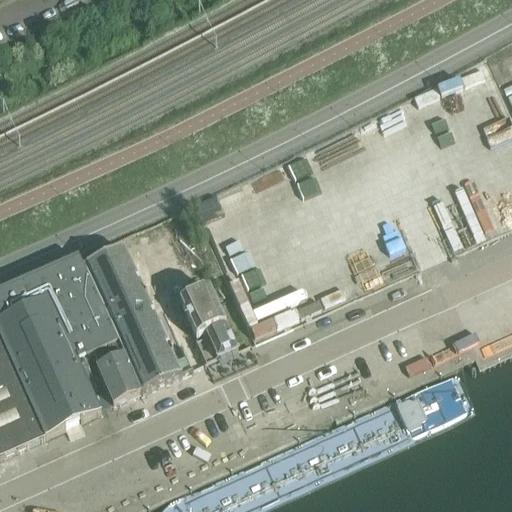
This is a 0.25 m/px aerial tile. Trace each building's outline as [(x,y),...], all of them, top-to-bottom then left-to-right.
[(503,126),(503,125),(502,116),(500,112),(497,108),(493,105),(490,104),(482,102),(478,102),(472,104),(465,108),(460,115),(458,119),(458,124),(459,132),(461,136),(464,140),(470,145),(474,146),(479,147),(483,147),(488,146),(492,144),(496,142),(501,135),(502,132),(503,126)] [(456,147),(456,146),(455,141),(454,137),(452,133),(449,130),(442,125),(437,124),(432,123),(424,125),(420,128),(416,130),(414,134),(411,138),(410,143),(410,147),(410,151),(412,156),(417,163),(419,165),(425,168),(432,170),(438,169),(441,168),(448,164),(453,157),(455,152),(456,147)] [(511,151),(508,149),(502,148),(495,149),(489,153),(486,156),(484,160),(483,167),(485,174),(489,180),(494,184),(501,185),(508,184),(511,181),(511,151)] [(467,191),(467,190),(466,185),(465,182),(460,176),(457,174),(454,172),(447,171),(439,174),(435,177),(431,183),(430,190),(431,197),(435,203),(439,206),(447,209),(454,208),(458,206),(461,204),(465,198),(467,191)] [(306,192),(306,191),(306,187),(305,184),(301,179),(295,176),(292,175),(288,175),(284,176),(281,177),(277,181),(274,186),(274,192),(275,198),(278,202),(283,206),(289,208),(292,207),(297,206),(302,202),(305,198),(306,192)] [(270,208),(270,207),(269,201),(267,197),(262,194),(256,192),(251,193),(246,196),(242,200),(241,206),(241,211),(244,216),(249,221),(255,222),(260,221),(265,218),(269,214),(270,208)] [(240,222),(239,216),(235,211),(231,207),(226,206),(223,206),(217,207),(211,211),(208,216),(207,222),(209,229),(213,234),(220,238),(225,238),(231,236),(236,233),(239,228),(240,222)] [(322,229),(322,228),(321,222),(319,219),(316,216),(310,213),(304,212),(300,213),(297,215),(294,218),(291,222),(290,229),(291,235),(295,240),(299,243),(305,245),(312,243),(317,240),(319,238),(321,234),(322,229)] [(196,350),(206,372),(237,358),(175,221),(146,234),(196,344),(205,340),(207,345),(196,350)] [(284,239),(283,233),(279,228),(274,225),(268,224),(262,225),(258,229),(255,234),(254,239),(255,245),(258,249),(263,252),(268,254),(274,253),(278,250),(282,246),(284,239)] [(254,254),(254,253),(252,247),(249,242),(244,239),(237,238),(232,239),(227,242),(223,247),(222,254),(223,259),(227,264),(231,267),(237,269),(243,268),(246,267),(249,264),(252,260),(254,254)] [(339,264),(338,257),(335,252),(331,249),(328,247),(323,247),(317,247),(313,249),(310,252),(306,257),(305,264),(306,269),(310,275),(315,279),(322,281),(328,280),(334,276),(336,274),(338,270),(339,264)] [(123,255),(83,273),(141,402),(193,378),(180,350),(168,356),(123,255)] [(299,273),(299,272),(298,267),(295,263),(290,259),(285,257),(279,258),(274,261),(270,266),(269,271),(270,277),(272,282),(278,286),(282,287),(288,287),(294,283),(298,278),(299,273)] [(113,414),(141,402),(83,273),(78,262),(54,273),(94,362),(100,376),(97,377),(113,414)] [(54,273),(0,296),(0,343),(45,445),(101,420),(78,369),(94,362),(54,273)] [(313,304),(313,303),(312,298),(308,293),(304,289),(297,288),(291,290),(287,293),(284,298),(283,304),(284,308),(288,314),(292,317),(297,318),(303,317),(308,314),(311,310),(313,304)] [(0,465),(1,465),(45,445),(0,343),(0,465)] [(288,423),(274,430),(279,440),(293,433),(288,423)]
